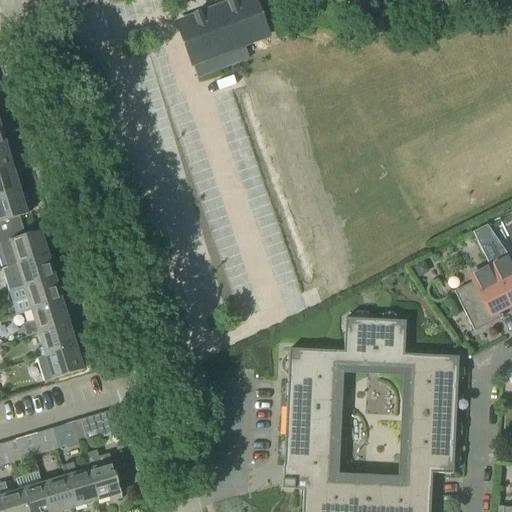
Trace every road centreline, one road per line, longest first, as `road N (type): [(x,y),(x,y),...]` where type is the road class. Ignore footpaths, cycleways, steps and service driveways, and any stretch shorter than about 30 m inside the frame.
road 1 (residential): [(184,511),(32,0)]
road 2 (residential): [(476,511),(481,365)]
